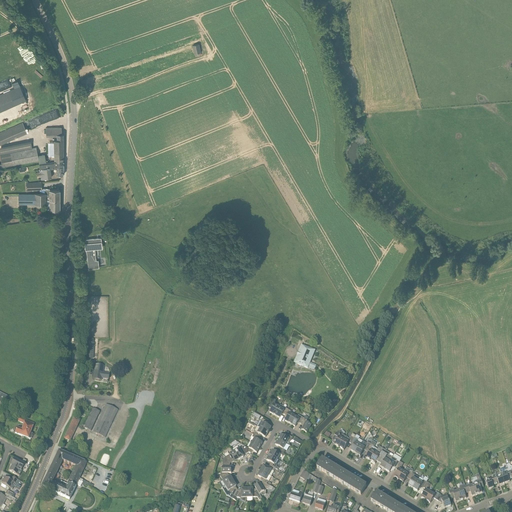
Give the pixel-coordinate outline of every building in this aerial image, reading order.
[(19,87),(0,95),(0,112),(26,100),(19,87)] [(22,124),(0,133),(0,144),(26,133),(22,124)] [(54,153),(63,153),(63,134),(61,134),(61,128),(46,128),(46,137),(57,137),(57,141),(54,142),(54,153)] [(36,147),(32,148),(31,141),(0,146),(0,155),(1,164),(0,164),(0,168),(39,161),(36,147)] [(50,163),(63,161),(63,153),(54,153),(54,157),(50,157),(50,163)] [(49,163),(46,163),(45,161),(42,161),(43,164),(39,165),(41,179),(51,178),(50,168),(49,167),(50,167),(49,163)] [(42,190),(41,183),(26,184),(27,191),(42,190)] [(45,200),(60,201),(60,191),(49,191),(49,196),(45,196),(45,200)] [(45,200),(45,196),(45,194),(35,194),(19,194),(19,205),(35,205),(46,205),(46,202),(50,202),(50,211),(60,211),(60,201),(45,200)] [(98,260),(94,261),(93,249),(102,248),(101,242),(92,243),(92,239),(85,240),(88,262),(88,270),(99,268),(98,260)] [(297,355),(294,363),(308,369),(308,368),(314,370),(316,365),(310,363),(311,361),(309,360),(314,349),(302,345),(301,344),(300,346),(298,352),(302,354),(301,357),(297,355)] [(103,373),(104,366),(96,364),(93,379),(100,380),(100,378),(108,379),(109,374),(103,373)] [(0,392),(0,401),(4,404),(8,397),(0,392)] [(271,410),(269,412),(274,415),(278,407),(274,405),(276,402),(273,400),(268,408),(271,410)] [(105,438),(118,410),(106,404),(93,432),(105,438)] [(278,407),(274,415),(280,418),(282,415),(282,414),(282,413),(284,415),(285,415),(288,409),(286,408),(285,408),(284,407),(283,405),(282,406),(280,405),(279,407),(278,407)] [(91,431),(100,412),(92,408),(83,428),(91,431)] [(287,418),(285,421),(290,424),(294,416),(292,414),(293,412),(291,411),(288,409),(285,415),(288,416),(287,417),(287,418)] [(300,424),(303,418),(298,415),(297,417),(294,416),(290,424),(295,427),(298,422),(300,424)] [(17,429),(15,433),(28,438),(31,439),(33,434),(30,433),(33,424),(25,421),(26,420),(19,417),(17,421),(24,424),(22,430),(17,428),(18,427),(16,426),(15,429),(17,429)] [(303,418),(300,423),(301,424),(304,426),(303,428),(302,430),(307,433),(311,425),(306,422),(307,420),(304,418),(303,418)] [(70,441),(79,421),(73,419),(64,438),(70,441)] [(258,425),(257,426),(258,427),(260,428),(268,433),(271,427),(268,425),(266,425),(268,422),(262,419),(261,422),(260,421),(260,422),(258,425)] [(265,438),(268,433),(260,428),(257,433),(255,432),(254,434),(259,438),(261,435),(265,438)] [(333,437),(332,441),(334,442),(335,442),(335,443),(334,445),(339,447),(344,439),(345,437),(343,434),(340,431),(338,432),(333,437)] [(258,440),(259,438),(254,434),(252,437),(254,438),(251,443),(260,448),(262,443),(258,440)] [(290,443),(291,441),(293,438),(287,434),(285,437),(281,435),(278,440),(286,444),(288,442),(290,443)] [(344,439),(339,447),(344,450),(349,442),(351,444),(354,438),(351,436),(349,439),(345,437),(344,439)] [(355,453),(360,445),(356,443),(358,440),(354,438),(351,444),(354,445),(351,450),(355,453)] [(278,440),(275,445),(278,447),(280,448),(279,450),(284,453),(285,450),(284,449),(286,444),(278,440)] [(360,445),(355,453),(360,456),(364,450),(366,451),(371,444),(367,442),(366,443),(363,441),(362,441),(360,445)] [(257,453),(260,448),(251,443),(249,448),(245,446),(247,454),(249,452),(251,453),(252,450),(257,453)] [(369,453),(366,458),(367,459),(369,460),(370,461),(375,452),(377,449),(374,447),(374,446),(372,445),(371,444),(366,451),(369,453)] [(243,454),(247,454),(245,446),(242,447),(234,452),(238,460),(243,457),(242,455),(243,454)] [(379,463),(386,451),(379,446),(377,449),(375,452),(370,461),(375,464),(376,462),(379,463)] [(272,450),(270,455),(278,460),(281,455),(282,455),(284,453),(279,450),(278,450),(277,453),(277,452),(275,452),(272,450)] [(87,463),(59,451),(56,455),(52,465),(50,468),(42,486),(55,492),(57,493),(71,499),(76,488),(76,487),(77,485),(81,487),(82,485),(83,482),(82,482),(83,480),(80,479),(79,479),(82,474),(87,463)] [(387,451),(386,451),(379,463),(381,465),(380,467),(385,469),(392,457),(389,455),(390,453),(387,451)] [(226,457),(225,459),(224,460),(230,463),(231,461),(233,460),(234,462),(238,460),(234,452),(226,457)] [(270,455),(266,460),(270,462),(271,463),(270,465),(275,468),(277,466),(277,465),(281,461),(278,460),(270,455)] [(390,461),(385,469),(390,472),(390,471),(392,469),(394,471),(395,469),(399,461),(397,460),(396,459),(393,457),(392,457),(390,461)] [(13,464),(9,470),(17,474),(17,475),(19,476),(22,471),(26,473),(29,466),(25,463),(24,464),(18,461),(14,459),(12,463),(13,464)] [(331,477),(337,468),(322,459),(317,468),(331,477)] [(229,466),(230,463),(224,460),(222,463),(222,473),(231,473),(231,467),(229,467),(229,466)] [(398,470),(394,477),(398,480),(403,471),(400,469),(403,464),(399,461),(395,469),(398,470)] [(264,465),(261,470),(269,475),(272,470),(274,471),(275,468),(270,465),(270,466),(268,468),(267,467),(264,465)] [(403,471),(398,480),(403,483),(406,478),(409,479),(412,473),(413,472),(413,471),(411,472),(410,471),(409,471),(409,469),(406,467),(404,472),(403,471)] [(346,486),(352,477),(337,468),(331,477),(346,486)] [(501,470),(500,471),(500,472),(501,474),(503,473),(503,474),(501,475),(504,484),(508,482),(509,482),(509,481),(509,480),(511,479),(509,473),(508,470),(507,468),(504,469),(504,468),(503,468),(501,468),(501,469),(501,470)] [(261,470),(258,476),(262,478),(261,481),(267,484),(268,482),(269,481),(271,477),(271,476),(269,475),(261,470)] [(309,474),(308,474),(304,471),(300,477),(307,482),(309,474)] [(225,486),(233,481),(230,476),(229,477),(228,477),(228,473),(231,473),(222,473),(222,474),(220,474),(220,477),(225,486)] [(413,489),(418,481),(419,478),(412,473),(409,479),(411,481),(408,486),(413,489)] [(504,484),(500,474),(496,476),(496,474),(491,475),(495,485),(498,484),(499,484),(500,484),(500,485),(504,484)] [(493,486),(495,485),(491,475),(488,477),(489,479),(485,480),(488,490),(492,488),(492,487),(493,487),(493,486)] [(472,479),(471,479),(473,485),(476,492),(477,494),(482,492),(481,488),(483,487),(481,480),(480,479),(479,476),(476,477),(472,479)] [(17,485),(19,481),(12,477),(10,480),(5,477),(1,483),(5,485),(5,486),(10,489),(10,488),(12,490),(14,487),(19,490),(21,487),(17,485)] [(361,495),(366,486),(352,477),(346,486),(361,495)] [(418,481),(413,489),(418,491),(421,487),(423,488),(427,482),(426,482),(423,480),(419,478),(418,481)] [(317,494),(320,486),(319,486),(321,481),(317,479),(313,492),(317,494)] [(231,494),(234,496),(238,490),(235,488),(234,487),(236,486),(233,481),(225,486),(228,491),(229,490),(231,494)] [(260,484),(255,487),(256,489),(259,494),(264,491),(266,490),(269,488),(270,486),(267,484),(261,481),(263,482),(262,485),(261,486),(260,484)] [(426,500),(431,492),(427,490),(431,485),(427,482),(423,488),(426,490),(421,497),(426,500)] [(470,484),(464,486),(465,488),(466,490),(467,492),(470,491),(470,492),(472,496),(475,495),(477,494),(476,492),(473,485),(470,486),(470,484)] [(460,490),(457,491),(460,498),(461,500),(463,499),(466,498),(465,494),(464,493),(467,492),(466,490),(465,488),(464,486),(459,488),(460,490)] [(234,496),(233,499),(235,500),(236,498),(237,498),(238,498),(241,499),(242,499),(242,498),(247,498),(247,489),(241,489),(241,490),(241,491),(240,491),(238,490),(234,496)] [(253,489),(247,489),(247,498),(253,498),(253,497),(257,497),(259,501),(262,499),(260,496),(260,495),(259,494),(256,489),(254,491),(253,491),(253,489)] [(331,494),(329,502),(333,503),(337,492),(333,489),(331,494)] [(291,493),(289,499),(297,502),(300,503),(303,493),(300,492),(293,490),(292,492),(291,493)] [(461,500),(457,491),(455,492),(454,490),(448,492),(451,499),(454,498),(456,502),(461,500)] [(385,510),(391,501),(376,492),(375,494),(374,494),(373,495),(374,495),(371,501),(385,510)] [(436,500),(439,494),(436,492),(434,494),(431,492),(426,500),(430,503),(433,498),(436,500)] [(0,507),(1,508),(3,505),(7,498),(11,501),(12,500),(14,501),(17,502),(17,500),(16,499),(13,498),(11,497),(6,494),(5,494),(4,496),(0,494),(0,507)] [(451,506),(447,494),(441,496),(440,494),(439,494),(436,500),(442,503),(444,508),(451,506)] [(310,506),(313,497),(305,495),(304,498),(302,503),(310,506)] [(388,511),(404,511),(406,510),(391,501),(385,510),(388,511)] [(323,511),(325,505),(317,503),(315,508),(323,511)]
